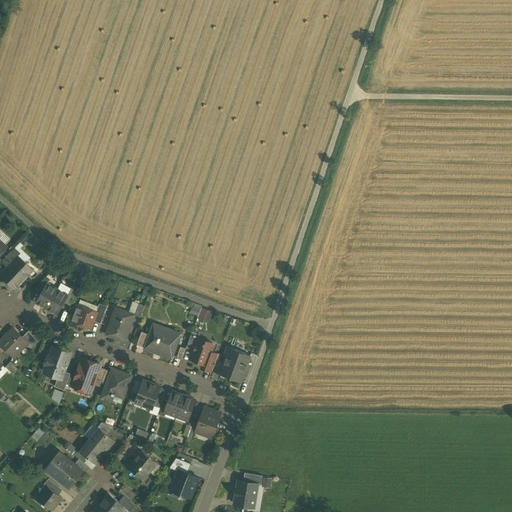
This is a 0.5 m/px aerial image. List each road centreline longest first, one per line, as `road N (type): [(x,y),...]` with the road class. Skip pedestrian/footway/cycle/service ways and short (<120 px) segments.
road 1 (track): [(0,196),(69,254),(270,323),(381,0)]
road 2 (residential): [(242,401),(9,308)]
road 3 (track): [(349,94),(511,100)]
